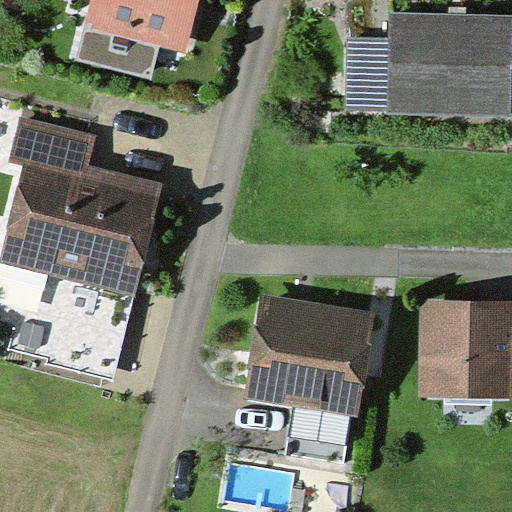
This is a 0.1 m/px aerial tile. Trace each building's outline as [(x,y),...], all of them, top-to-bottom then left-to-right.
[(185,56),(195,12),(198,0),(91,0),(76,64),(149,82),(157,50),(185,56)] [(511,17),(389,15),(389,41),(387,115),(387,119),(511,120),(511,17)] [(387,115),(389,41),(346,41),(345,114),(387,115)] [(0,267),(0,268),(135,301),(162,188),(89,170),(97,136),(19,117),(7,167),(23,171),(0,267)] [(379,318),(259,297),(242,398),(361,419),(379,318)] [(511,308),(506,308),(420,307),(418,403),(511,404),(511,308)]
